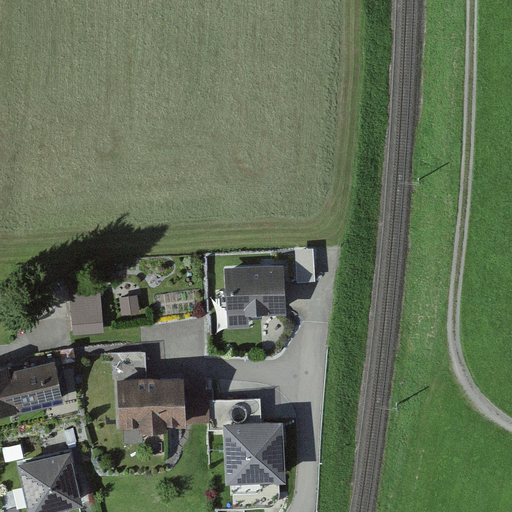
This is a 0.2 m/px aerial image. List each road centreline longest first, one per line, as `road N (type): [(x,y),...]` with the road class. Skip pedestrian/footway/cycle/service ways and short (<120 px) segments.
road 1 (track): [(511,426),(500,422),(459,366),(453,292),(469,0)]
road 2 (residential): [(303,511),(309,374),(195,365)]
